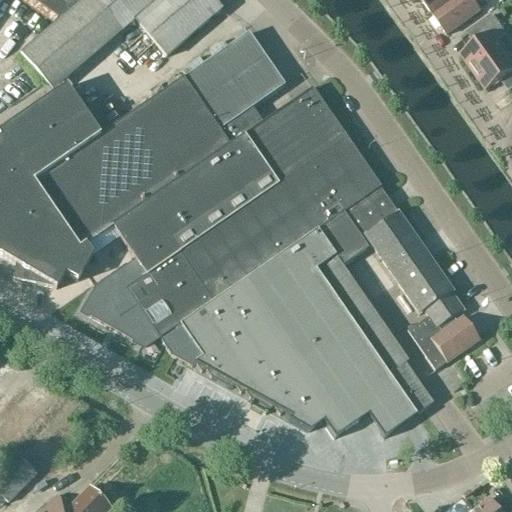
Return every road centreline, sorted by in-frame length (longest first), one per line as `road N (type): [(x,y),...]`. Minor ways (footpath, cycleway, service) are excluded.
road 1 (unclassified): [(376,490),(253,461),(0,315)]
road 2 (unclassified): [(511,310),(351,83),(272,0)]
road 3 (residential): [(511,143),(492,135),(396,0)]
road 4 (unclassified): [(376,490),(445,477),(511,445)]
